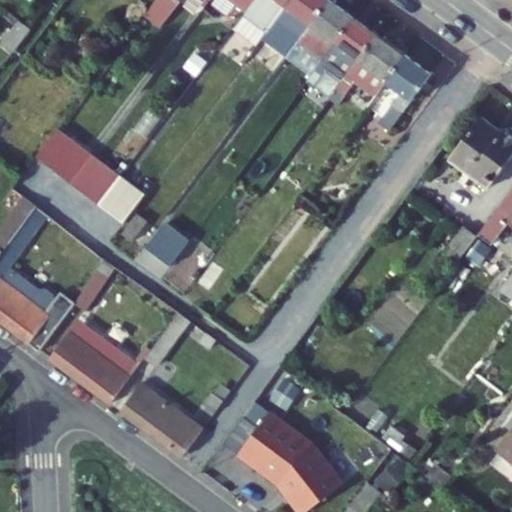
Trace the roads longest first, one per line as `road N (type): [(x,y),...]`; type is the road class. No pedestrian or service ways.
road 1 (residential): [(42,371),(216,511)]
road 2 (residential): [(42,371),(47,511)]
